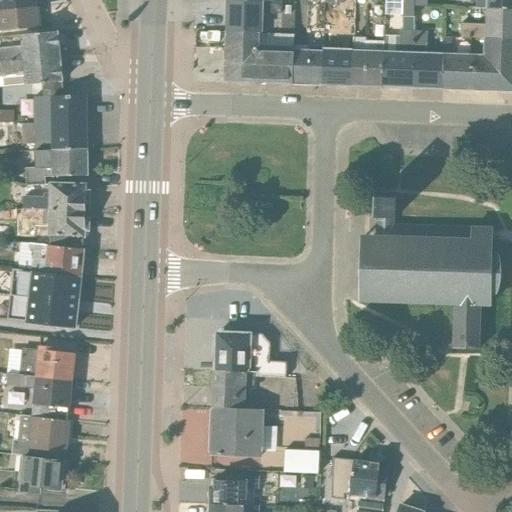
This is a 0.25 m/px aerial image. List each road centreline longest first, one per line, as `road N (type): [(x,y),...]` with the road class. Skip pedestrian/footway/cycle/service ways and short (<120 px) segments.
road 1 (residential): [(479,511),(319,342),(293,279)]
road 2 (secondary): [(144,274),(135,511)]
road 3 (unclassified): [(293,279),(320,265),(326,110)]
road 4 (residential): [(326,110),(511,117)]
road 5 (unclassified): [(326,110),(149,104)]
road 6 (secondary): [(149,104),(144,274)]
road 7 (unclassified): [(144,274),(293,279)]
